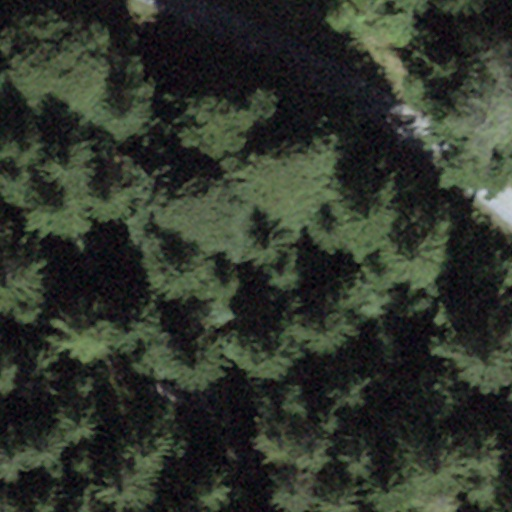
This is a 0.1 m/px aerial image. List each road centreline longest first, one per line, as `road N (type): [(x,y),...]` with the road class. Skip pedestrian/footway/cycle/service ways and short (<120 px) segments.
road 1 (track): [(0,333),(40,321),(182,393),(275,495),(303,511)]
road 2 (track): [(511,196),(261,21),(213,0)]
